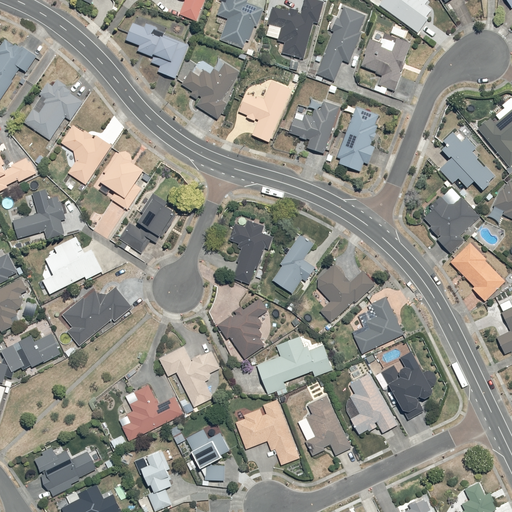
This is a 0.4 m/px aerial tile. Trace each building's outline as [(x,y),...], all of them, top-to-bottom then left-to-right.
[(188,0),(182,16),(199,23),(207,0),(188,0)] [(230,20),(222,39),(247,49),(257,26),(259,27),(266,10),(249,4),(250,0),(225,0),(219,16),(230,20)] [(286,44),(283,55),(305,60),(315,23),(320,24),(325,3),(314,0),(307,0),(304,14),(275,7),(268,37),(280,41),(280,42),(286,44)] [(385,0),(382,5),(420,33),(436,11),(428,5),(431,0),(385,0)] [(345,8),(317,75),(336,83),(345,60),(350,62),(368,17),(345,8)] [(136,24),(129,42),(140,46),(138,51),(156,58),(153,65),(161,68),(158,74),(175,81),(190,46),(165,35),(164,38),(156,35),(159,26),(151,23),(148,29),(136,24)] [(399,36),(399,38),(386,32),(382,43),(373,40),(363,66),(379,72),(378,75),(383,77),(380,86),(397,92),(415,42),(399,36)] [(0,103),(22,68),(30,74),(40,58),(9,39),(2,50),(0,48),(0,103)] [(194,71),(184,86),(203,98),(198,105),(219,120),(230,105),(223,100),(241,73),(228,64),(222,73),(216,69),(212,75),(207,71),(203,77),(194,71)] [(249,94),(241,112),(260,120),(253,135),(271,143),(295,88),(276,79),(265,101),(249,94)] [(49,84),(25,124),(52,140),(65,119),(71,123),(85,99),(60,83),(57,88),(49,84)] [(301,107),(291,133),(313,141),(309,149),(323,155),(341,106),(327,101),(324,111),(318,109),(315,118),(309,115),(311,111),(301,107)] [(358,107),(339,157),(343,159),(341,164),(363,173),(366,166),(370,167),(381,138),(376,137),(381,126),(377,124),(380,116),(358,107)] [(481,128),(510,165),(511,163),(511,111),(498,123),(494,118),(481,128)] [(70,174),(88,185),(112,146),(89,130),(87,133),(75,125),(63,144),(65,145),(59,154),(70,161),(71,159),(77,163),(70,174)] [(453,160),(442,171),(456,185),(462,180),(473,190),(478,185),(484,191),(506,170),(490,154),(487,157),(478,149),(481,146),(461,127),(445,142),(450,147),(445,151),(453,160)] [(0,192),(39,172),(30,156),(9,167),(2,154),(9,150),(5,142),(0,144),(0,192)] [(126,150),(104,183),(117,191),(112,199),(131,212),(149,183),(143,179),(148,172),(137,165),(137,156),(126,150)] [(500,222),(504,214),(511,218),(511,182),(506,192),(503,190),(495,207),(490,217),(500,222)] [(16,221),(20,238),(47,231),(49,242),(67,237),(63,220),(68,219),(63,201),(59,202),(58,196),(52,198),(50,191),(35,194),(40,215),(16,221)] [(147,215),(141,223),(160,238),(178,215),(168,207),(171,205),(156,193),(141,211),(147,215)] [(482,217),(464,198),(453,209),(441,196),(429,208),(432,212),(425,218),(433,227),(431,228),(441,239),(440,240),(453,254),(468,240),(463,235),(482,217)] [(237,225),(231,240),(242,244),(240,250),(244,251),(234,278),(252,285),(258,268),(261,269),(268,248),(272,250),(276,238),(264,234),(267,227),(251,222),(248,229),(237,225)] [(133,228),(125,239),(144,254),(152,243),(133,228)] [(68,287),(87,278),(89,281),(129,261),(89,233),(51,250),(54,256),(49,258),(57,277),(46,282),(53,297),(69,290),(68,287)] [(285,268),(274,281),(293,295),(304,280),(307,282),(318,268),(305,258),(315,245),(304,237),(282,266),(285,268)] [(473,242),(453,263),(477,288),(475,290),(487,302),(508,282),(488,262),(490,260),(473,242)] [(0,281),(20,274),(10,251),(0,255),(0,281)] [(332,303),(322,311),(321,311),(331,324),(379,286),(367,271),(352,283),(338,266),(317,284),(332,303)] [(0,291),(0,326),(4,334),(24,324),(17,308),(30,301),(26,294),(30,292),(24,280),(0,291)] [(100,288),(64,316),(74,328),(68,333),(80,348),(116,320),(118,321),(136,307),(121,287),(107,297),(100,288)] [(406,333),(389,297),(374,305),(377,312),(360,320),(367,333),(355,339),(363,354),(406,333)] [(511,299),(501,305),(505,313),(511,326),(511,330),(499,337),(508,355),(511,352),(511,299)] [(263,300),(220,324),(229,340),(233,338),(245,359),(267,347),(263,341),(266,339),(261,330),(266,327),(260,318),(270,313),(263,300)] [(22,343),(36,367),(65,353),(54,334),(39,343),(35,335),(22,343)] [(270,393),(278,390),(280,396),(289,392),(287,386),(301,381),(300,378),(315,372),(318,380),(337,372),(326,344),(310,351),(304,335),(278,345),(283,356),(258,366),(270,393)] [(5,352),(16,374),(25,369),(26,371),(34,367),(24,350),(20,352),(17,346),(5,352)] [(76,352),(72,346),(65,351),(69,357),(76,352)] [(179,374),(196,407),(216,397),(207,378),(224,369),(214,351),(195,361),(188,346),(161,360),(170,378),(179,374)] [(401,414),(404,420),(435,406),(445,390),(433,368),(426,372),(415,352),(403,358),(409,368),(400,373),(396,365),(379,374),(387,388),(383,390),(396,416),(401,414)] [(0,364),(0,381),(5,383),(10,367),(0,364)] [(353,385),(358,395),(349,399),(351,403),(346,405),(361,436),(381,427),(385,435),(400,427),(373,374),(353,385)] [(0,421),(2,415),(0,413),(0,411),(6,393),(10,395),(15,382),(8,380),(6,387),(0,385),(0,421)] [(124,427),(131,442),(186,415),(178,397),(161,405),(151,385),(137,392),(141,399),(132,404),(135,410),(129,414),(133,423),(124,427)] [(314,428),(304,432),(314,457),(327,451),(326,449),(335,445),(338,454),(352,448),(330,397),(310,405),(313,415),(309,416),(314,428)] [(238,421),(247,448),(269,441),(273,452),(278,450),(284,467),(302,460),(281,400),(266,405),(270,415),(265,416),(262,406),(246,412),(248,418),(238,421)] [(206,430),(189,439),(208,480),(225,481),(225,467),(217,467),(227,461),(224,455),(232,451),(222,434),(212,440),(206,430)] [(124,435),(113,441),(118,451),(130,446),(124,435)] [(46,456),(38,460),(44,473),(42,474),(51,493),(52,492),(55,498),(76,488),(73,482),(100,469),(92,453),(75,461),(70,451),(59,456),(55,448),(45,453),(46,456)] [(151,497),(157,511),(175,503),(168,490),(176,487),(173,480),(175,479),(170,468),(173,467),(165,451),(151,457),(154,465),(144,470),(153,488),(155,487),(158,494),(151,497)] [(463,511),(494,511),(500,508),(493,494),(490,496),(483,482),(468,489),(472,499),(464,504),(467,510),(463,511)] [(122,511),(125,511),(116,494),(107,499),(100,485),(78,497),(79,499),(63,508),(64,511),(122,511)] [(433,511),(428,500),(412,507),(413,510),(408,511),(433,511)]
